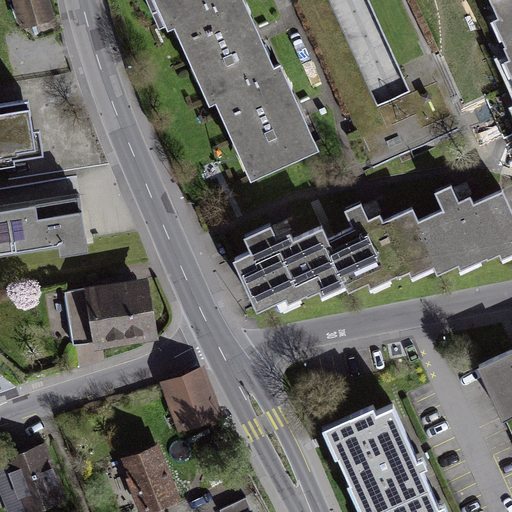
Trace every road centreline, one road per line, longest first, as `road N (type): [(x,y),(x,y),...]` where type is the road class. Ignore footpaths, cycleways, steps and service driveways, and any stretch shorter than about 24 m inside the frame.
road 1 (tertiary): [(216,338),(129,147),(82,0)]
road 2 (residential): [(225,355),(511,296)]
road 3 (residential): [(216,338),(0,418)]
road 4 (tertiary): [(308,511),(225,355)]
